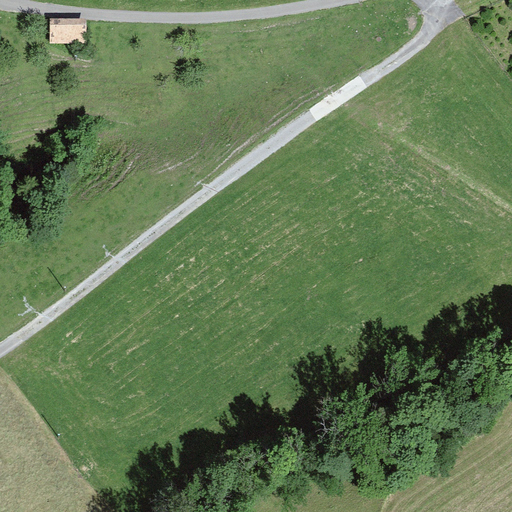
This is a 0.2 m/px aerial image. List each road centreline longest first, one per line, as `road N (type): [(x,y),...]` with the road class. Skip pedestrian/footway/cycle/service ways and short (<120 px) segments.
road 1 (track): [(423,0),(433,23),(414,44),(0,349)]
road 2 (track): [(0,0),(184,18),(340,0)]
